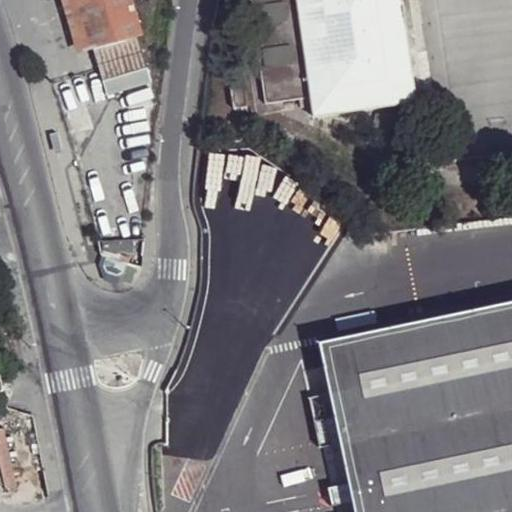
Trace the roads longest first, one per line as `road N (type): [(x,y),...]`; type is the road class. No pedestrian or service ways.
road 1 (residential): [(197,0),(169,175),(173,270)]
road 2 (primary): [(0,78),(22,142),(57,329)]
road 3 (residential): [(78,428),(131,417),(160,348),(173,270)]
road 4 (residential): [(173,270),(160,301),(145,311),(57,329)]
